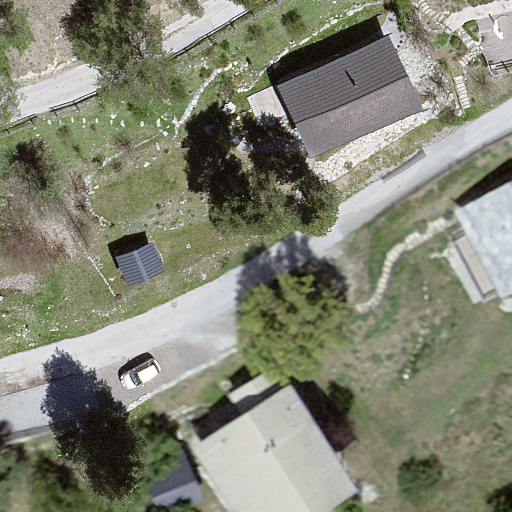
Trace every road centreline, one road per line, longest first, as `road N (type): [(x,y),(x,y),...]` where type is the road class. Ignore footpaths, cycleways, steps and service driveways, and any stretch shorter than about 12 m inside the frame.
road 1 (residential): [(511,109),(296,251),(79,364),(0,391)]
road 2 (residential): [(0,107),(161,43),(219,0)]
